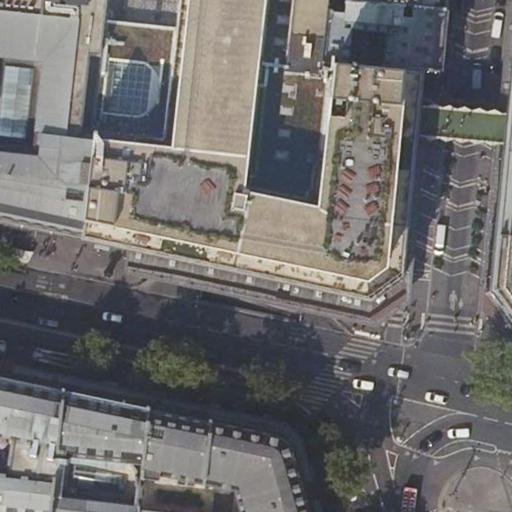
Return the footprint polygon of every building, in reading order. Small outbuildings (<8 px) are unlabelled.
[(0,0),(0,221),(3,222),(42,230),(79,238),(105,0),(0,0)] [(105,0),(79,238),(96,242),(142,251),(170,257),(213,267),(237,272),(318,289),(370,300),(388,287),(404,276),(405,264),(409,219),(413,173),(416,142),(418,117),(421,92),(422,70),(383,66),(347,62),(322,60),(328,0),(105,0)] [(442,39),(445,10),(344,0),(342,0),(328,0),(322,60),(347,62),(350,28),(386,32),(383,66),(422,70),(439,71),(442,39)] [(344,0),(445,10),(445,0),(344,0)] [(511,70),(508,109),(507,123),(502,178),(497,226),(492,279),(491,287),(511,315),(511,70)] [(246,427),(0,374),(0,511),(309,511),(307,504),(303,489),(291,447),(289,442),(282,436),(277,433),(246,427)] [(323,511),(320,501),(307,504),(309,511),(323,511)]
